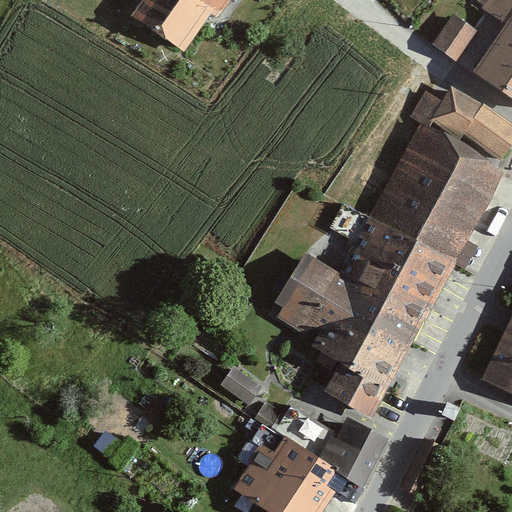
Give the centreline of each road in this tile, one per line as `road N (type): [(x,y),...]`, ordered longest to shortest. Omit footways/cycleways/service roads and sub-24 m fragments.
road 1 (unclassified): [(511,240),(370,511)]
road 2 (residential): [(511,111),(350,0)]
